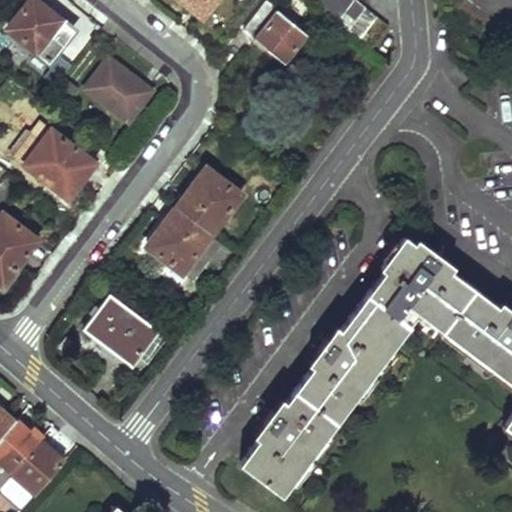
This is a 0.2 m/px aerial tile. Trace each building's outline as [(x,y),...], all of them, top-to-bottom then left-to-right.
[(37,0),(29,0),(9,28),(51,59),(74,27),(37,0)] [(183,0),(204,15),(215,0),(183,0)] [(265,0),(240,29),(281,63),(305,34),(265,0)] [(336,20),(350,0),(315,0),(314,2),(336,20)] [(354,0),(350,0),(336,20),(347,28),(363,6),(354,0)] [(363,6),(347,28),(359,37),(375,16),(363,6)] [(375,16),(359,37),(371,47),(387,26),(375,16)] [(110,56),(85,87),(128,120),(144,100),(134,92),(140,85),(121,71),(124,67),(110,56)] [(47,65),(33,82),(45,91),(58,74),(47,65)] [(67,77),(52,96),(66,106),(80,88),(67,77)] [(36,153),(26,166),(62,193),(65,194),(70,193),(73,190),(74,186),(74,185),(74,183),(73,180),(71,177),(87,157),(50,128),(33,150),(36,153)] [(204,167),(174,207),(210,234),(240,194),(204,167)] [(7,176),(0,184),(0,203),(16,183),(7,176)] [(174,207),(146,246),(181,272),(210,234),(174,207)] [(0,213),(0,284),(35,239),(0,213)] [(385,268),(367,292),(410,325),(424,306),(447,323),(476,286),(441,259),(444,255),(431,245),(428,249),(406,233),(381,265),(385,268)] [(218,245),(207,261),(216,267),(227,252),(218,245)] [(476,286),(447,323),(511,372),(511,311),(511,313),(476,286)] [(293,388),(336,421),(410,325),(367,292),(330,339),(327,336),(317,349),(321,352),(293,388)] [(108,293),(82,328),(131,364),(157,329),(108,293)] [(262,480),(280,494),(336,421),(293,388),(276,410),(273,408),(264,419),(267,422),(238,461),(262,480)] [(0,406),(0,436),(15,420),(0,406)] [(15,420),(0,436),(0,460),(12,471),(40,438),(44,434),(26,417),(22,421),(17,417),(15,420)] [(40,438),(12,471),(34,490),(63,458),(40,438)] [(126,511),(114,502),(105,511),(126,511)]
